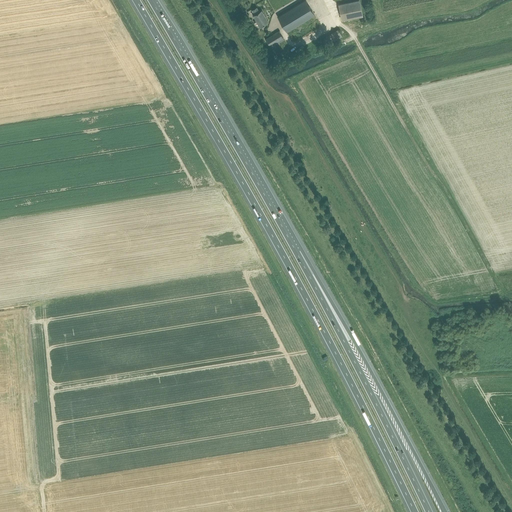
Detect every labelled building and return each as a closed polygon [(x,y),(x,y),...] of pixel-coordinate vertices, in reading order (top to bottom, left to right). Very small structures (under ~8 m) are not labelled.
[(305,0),(278,17),(287,31),(314,15),(305,0)] [(339,5),(343,20),(362,17),(359,1),(339,5)] [(260,27),(268,22),(262,11),(259,12),(257,7),(252,10),(255,15),(253,16),(256,20),(254,21),(255,24),(257,22),(260,27)] [(330,45),(342,36),(338,29),(325,37),(330,45)] [(283,38),(279,31),(265,39),(271,48),(279,43),(278,41),(283,38)]
